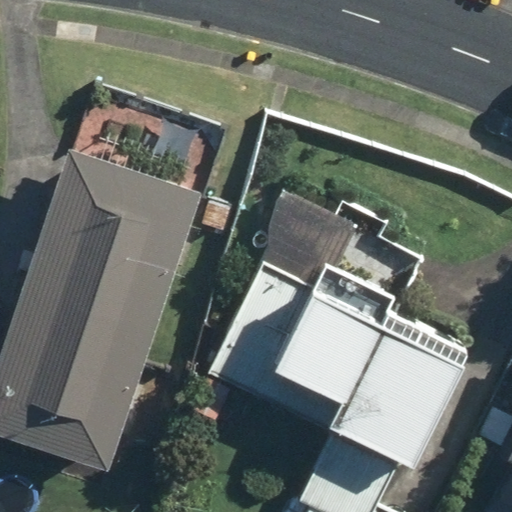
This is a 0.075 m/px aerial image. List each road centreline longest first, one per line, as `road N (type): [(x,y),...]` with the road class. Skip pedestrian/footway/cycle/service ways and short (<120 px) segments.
road 1 (residential): [(294,0),(511,74)]
road 2 (unknown): [(15,0),(7,60),(14,108),(26,142),(70,190)]
